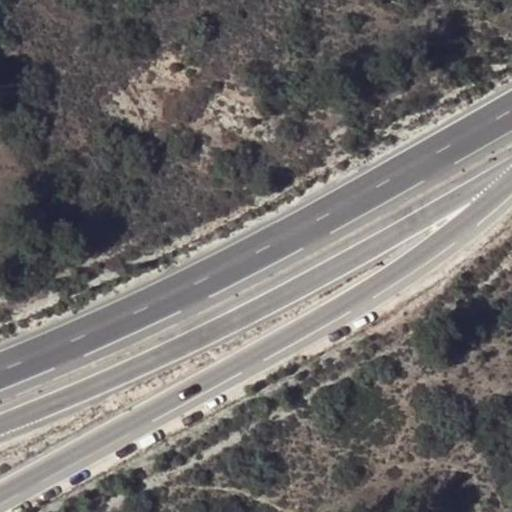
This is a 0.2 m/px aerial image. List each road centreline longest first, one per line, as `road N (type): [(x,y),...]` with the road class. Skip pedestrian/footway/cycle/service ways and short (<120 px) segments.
road 1 (trunk): [(0,494),(337,309),(511,182)]
road 2 (trunk): [(0,371),(274,243),(511,108)]
